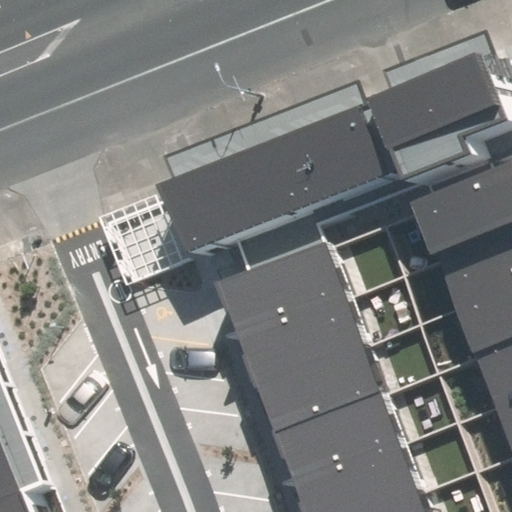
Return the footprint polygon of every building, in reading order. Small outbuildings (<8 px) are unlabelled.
[(511,68),(177,198),(205,269),(511,149),(511,68)] [(511,157),(430,189),(511,398),(511,157)] [(328,511),(455,511),(344,228),(234,271),(328,511)] [(377,299),(403,364),(462,341),(437,276),(377,299)] [(57,511),(0,365),(0,333),(0,332),(0,511),(57,511)] [(203,509),(203,511),(278,511),(267,483),(203,509)]
